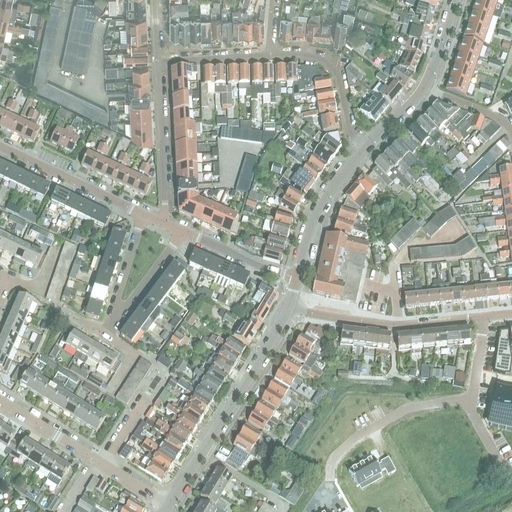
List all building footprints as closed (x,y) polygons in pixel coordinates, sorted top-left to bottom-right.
[(89,0),(76,0),(74,4),(86,6),(99,15),(103,9),(89,0)] [(144,0),(125,0),(126,17),(146,16),(144,0)] [(188,14),(188,8),(187,0),(171,0),(170,0),(170,14),(178,14),(188,14)] [(481,0),(475,0),(472,11),(492,18),(493,15),(496,15),(500,14),(503,7),(496,5),(481,0)] [(409,15),(432,22),(436,8),(419,3),(417,2),(415,7),(418,9),(417,13),(410,11),(409,15)] [(17,8),(10,7),(0,4),(0,16),(8,18),(14,20),(17,8)] [(50,4),(48,11),(61,13),(62,7),(50,4)] [(74,4),(73,10),(85,12),(86,6),(74,4)] [(280,19),(279,36),(290,37),(291,21),(292,15),(295,15),(296,4),(291,4),(290,12),(288,12),(287,20),(280,19)] [(85,12),(83,18),(95,21),(99,15),(86,6),(85,12)] [(215,7),(211,7),(211,20),(211,40),(222,40),(222,20),(216,20),(215,7)] [(223,8),(221,8),(222,20),(222,40),(233,39),(232,21),(226,21),(226,11),(227,11),(227,7),(223,7),(223,8)] [(365,16),(367,11),(360,7),(358,13),(365,16)] [(259,20),(253,21),(254,38),(264,38),(264,20),(265,10),(260,9),(259,20)] [(73,10),(71,16),(83,18),(85,12),(73,10)] [(48,11),(47,17),(59,19),(61,13),(48,11)] [(242,11),(232,11),(232,21),(233,39),(243,39),(242,14),(242,13),(242,11)] [(488,30),(492,18),(472,11),(468,23),(488,30)] [(206,13),(200,13),(200,21),(201,41),(211,40),(211,20),(206,20),(206,13)] [(247,13),(242,13),(242,14),(243,39),(254,38),(253,21),(247,21),(247,13)] [(179,42),(180,42),(179,22),(178,14),(170,14),(171,40),(179,42)] [(349,33),(353,21),(354,16),(347,14),(344,16),(343,23),(336,22),(333,42),(345,43),(346,32),(349,33)] [(304,39),(306,22),(298,22),(298,16),(295,15),(292,15),(291,21),(293,21),(292,37),(304,39)] [(406,15),(403,25),(429,33),(432,22),(409,15),(406,15)] [(0,16),(0,28),(6,30),(11,31),(17,32),(20,33),(21,27),(13,25),(14,20),(0,16)] [(71,16),(70,22),(82,24),(83,18),(71,16)] [(47,17),(46,23),(58,26),(59,19),(47,17)] [(83,18),(82,24),(94,27),(95,21),(83,18)] [(126,29),(146,29),(146,18),(126,19),(126,29)] [(180,42),(190,41),(189,21),(179,22),(180,42)] [(200,21),(189,21),(190,41),(201,41),(200,21)] [(70,22),(69,27),(81,30),(82,24),(70,22)] [(318,40),(319,24),(307,22),(306,39),(318,40)] [(46,23),(44,29),(57,32),(58,26),(46,23)] [(483,43),(488,30),(468,23),(464,37),(483,43)] [(82,24),(81,30),(93,33),(94,27),(82,24)] [(319,24),(318,40),(329,41),(330,25),(319,24)] [(403,25),(400,36),(408,39),(426,44),(429,33),(403,25)] [(69,27),(68,33),(80,36),(81,30),(69,27)] [(0,28),(0,40),(3,41),(4,35),(10,37),(10,35),(11,31),(6,30),(0,28)] [(44,29),(43,36),(55,38),(57,32),(44,29)] [(126,29),(121,30),(121,43),(127,42),(126,40),(147,39),(146,29),(126,29)] [(81,30),(80,36),(92,38),(93,33),(81,30)] [(68,33),(66,39),(78,42),(80,36),(68,33)] [(43,36),(42,42),(54,45),(55,38),(43,36)] [(80,36),(78,42),(91,44),(92,38),(80,36)] [(355,46),(359,41),(352,37),(349,41),(355,46)] [(66,39),(65,45),(77,48),(78,42),(66,39)] [(401,47),(400,50),(406,51),(422,56),(426,44),(408,39),(405,48),(401,47)] [(478,59),(483,46),(463,39),(459,52),(478,59)] [(42,42),(40,48),(53,51),(54,45),(42,42)] [(78,42),(77,48),(89,50),(91,44),(78,42)] [(121,43),(119,43),(119,47),(130,46),(131,53),(147,52),(147,42),(127,42),(121,43)] [(65,45),(64,51),(76,53),(77,48),(65,45)] [(40,48),(39,55),(51,57),(53,51),(40,48)] [(77,48),(76,53),(88,56),(89,50),(77,48)] [(64,51),(63,57),(75,59),(76,53),(64,51)] [(399,67),(398,69),(412,78),(414,73),(422,56),(406,51),(399,66),(399,67)] [(131,53),(117,54),(117,60),(123,60),(123,64),(148,63),(147,53),(147,52),(131,53)] [(474,71),(478,59),(459,52),(454,64),(474,71)] [(76,53),(75,59),(87,62),(88,56),(76,53)] [(39,55),(38,61),(50,64),(51,57),(39,55)] [(63,57),(61,63),(74,65),(75,59),(63,57)] [(75,59),(74,65),(86,68),(87,62),(75,59)] [(38,61),(36,67),(49,70),(50,64),(38,61)] [(404,88),(412,78),(398,69),(387,61),(383,66),(386,69),(384,73),(390,78),(404,88)] [(61,63),(60,69),(72,71),(74,65),(61,63)] [(470,84),(474,71),(454,64),(450,77),(470,84)] [(74,65),(72,71),(84,74),(86,68),(74,65)] [(288,67),(285,67),(286,83),(293,83),(293,97),(298,96),(298,91),(298,86),(299,86),(299,83),(297,83),(296,66),(292,66),(291,65),(289,65),(288,67)] [(349,65),(345,70),(354,78),(355,77),(358,73),(349,65)] [(251,87),(250,87),(250,98),(250,100),(256,100),(256,95),(262,95),(262,84),(261,67),(259,67),(258,66),(255,66),(255,67),(250,67),(251,87)] [(264,67),(261,67),(262,84),(269,84),(270,104),(274,104),(274,99),(274,86),(273,86),(272,67),(268,67),(267,66),(264,66),(264,67)] [(36,67),(35,74),(47,76),(49,70),(36,67)] [(117,67),(105,67),(105,77),(118,76),(117,67)] [(132,81),(148,80),(148,67),(125,68),(125,74),(132,74),(132,81)] [(203,85),(200,85),(201,109),(208,108),(207,94),(214,94),(214,85),(213,68),(211,68),(210,67),(207,67),(206,69),(202,69),(203,85)] [(216,68),(213,68),(214,85),(214,94),(221,94),(222,106),(226,106),(226,87),(225,87),(224,68),(220,68),(219,67),(216,67),(216,68)] [(274,86),(274,99),(280,98),(279,83),(280,83),(286,83),(285,67),(274,67),(275,86),(274,86)] [(299,86),(298,86),(298,91),(305,90),(306,92),(331,88),(330,79),(314,68),(300,67),(302,82),(299,83),(299,86)] [(173,69),(171,69),(172,84),(186,83),(186,76),(191,76),(191,73),(193,73),(193,68),(179,69),(179,68),(173,68),(173,69)] [(227,87),(226,87),(226,106),(231,106),(230,85),(238,85),(237,68),(226,68),(227,87)] [(248,68),(237,68),(238,85),(238,91),(245,90),(245,98),(250,98),(250,87),(248,87),(248,68)] [(369,90),(354,78),(345,70),(349,88),(355,87),(365,95),(366,94),(371,97),(367,102),(381,115),(389,106),(369,90)] [(383,83),(387,79),(380,72),(376,77),(383,83)] [(35,74),(32,89),(46,82),(47,76),(35,74)] [(465,97),(470,84),(450,77),(446,90),(465,97)] [(132,81),(128,81),(129,91),(129,92),(149,91),(149,90),(148,80),(132,81)] [(391,105),(401,92),(402,91),(390,81),(379,95),(382,98),(391,105)] [(46,82),(32,89),(46,96),(51,84),(46,82)] [(186,83),(172,84),(173,98),(187,97),(186,83)] [(51,84),(46,96),(51,98),(57,87),(51,84)] [(57,87),(51,98),(57,101),(62,90),(57,87)] [(62,90),(57,101),(62,103),(68,92),(62,90)] [(129,91),(129,103),(129,102),(149,101),(149,102),(150,102),(149,90),(149,91),(129,92),(129,91)] [(313,93),(300,95),(301,100),(316,97),(317,105),(334,102),(333,100),(334,99),(334,96),(333,95),(332,91),(313,94),(313,93)] [(68,92),(62,103),(68,106),(73,95),(68,92)] [(73,95),(68,106),(73,109),(78,97),(73,95)] [(78,97),(73,109),(78,111),(84,100),(78,97)] [(187,97),(173,98),(173,112),(188,111),(187,97)] [(84,100),(78,111),(84,114),(89,103),(84,100)] [(149,101),(129,102),(129,103),(130,112),(150,111),(149,102),(149,101)] [(319,112),(303,115),(304,119),(312,118),(316,117),(316,116),(335,113),(335,109),(336,108),(335,105),(334,104),(334,102),(317,105),(319,112)] [(374,123),(381,115),(367,102),(359,111),(374,123)] [(89,103),(84,114),(89,116),(95,105),(89,103)] [(464,141),(469,136),(466,133),(470,129),(474,116),(437,103),(432,108),(462,139),(464,141)] [(95,105),(89,116),(95,119),(100,108),(95,105)] [(100,108),(95,119),(100,121),(102,116),(105,110),(100,108)] [(459,142),(462,139),(432,108),(424,116),(438,131),(442,127),(445,129),(446,129),(459,142)] [(130,122),(150,121),(150,111),(130,112),(130,122)] [(188,111),(173,112),(174,126),(188,125),(188,124),(188,111)] [(7,115),(1,128),(12,133),(18,120),(7,115)] [(475,116),(470,129),(480,132),(484,119),(475,116)] [(323,133),(338,130),(336,117),(320,119),(323,133)] [(304,119),(313,126),(312,118),(304,119)] [(423,118),(415,125),(434,145),(442,137),(423,118)] [(484,119),(480,132),(482,132),(486,129),(490,125),(492,123),(484,119)] [(18,120),(12,133),(22,138),(29,125),(18,120)] [(150,121),(130,122),(131,136),(152,146),(150,121)] [(492,123),(490,125),(497,132),(501,129),(497,125),(492,123)] [(175,136),(195,135),(194,124),(188,124),(188,125),(174,126),(175,136)] [(29,125),(22,138),(33,143),(39,130),(29,125)] [(415,125),(407,133),(420,147),(425,142),(430,148),(434,145),(415,125)] [(490,125),(486,129),(493,136),(497,132),(490,125)] [(57,128),(50,143),(58,147),(58,146),(61,147),(61,148),(70,128),(67,127),(64,132),(57,129),(58,128),(57,128)] [(70,128),(61,148),(61,147),(64,149),(64,150),(72,153),(79,138),(78,138),(78,139),(71,135),(73,130),(70,128)] [(305,128),(301,132),(320,146),(334,157),(341,147),(339,145),(340,144),(339,134),(324,136),(323,136),(322,136),(318,133),(316,137),(314,136),(314,135),(314,134),(314,133),(313,133),(312,132),(311,132),(310,133),(305,128)] [(486,129),(482,132),(489,140),(493,136),(486,129)] [(261,144),(267,149),(278,135),(263,133),(261,144)] [(483,145),(488,140),(481,133),(477,138),(483,145)] [(406,134),(398,142),(424,169),(426,171),(430,167),(416,152),(420,149),(406,134)] [(175,146),(195,145),(195,135),(175,136),(175,146)] [(506,136),(499,142),(506,149),(510,146),(506,136)] [(299,139),(296,143),(314,156),(327,166),(334,157),(320,146),(315,152),(307,146),(307,145),(299,139)] [(398,142),(390,149),(409,169),(413,165),(415,167),(422,171),(424,169),(398,142)] [(499,142),(496,146),(502,153),(506,149),(499,142)] [(176,156),(196,155),(195,145),(175,146),(176,156)] [(295,146),(291,152),(320,175),(327,166),(314,156),(310,161),(301,154),(303,152),(295,146)] [(499,156),(502,153),(496,146),(492,149),(499,156)] [(390,149),(382,157),(394,169),(398,165),(416,183),(419,180),(409,169),(390,149)] [(492,149),(489,153),(495,160),(499,156),(492,149)] [(288,171),(282,178),(305,195),(313,184),(314,183),(320,175),(291,152),(287,156),(303,169),(300,173),(299,172),(295,176),(288,171)] [(88,153),(82,166),(92,172),(99,158),(88,153)] [(489,153),(485,156),(492,163),(495,160),(489,153)] [(176,166),(196,164),(196,155),(176,156),(176,166)] [(246,155),(244,161),(256,165),(258,159),(246,155)] [(485,156),(482,160),(488,167),(492,163),(485,156)] [(376,168),(372,172),(387,188),(396,179),(407,190),(410,186),(394,169),(382,157),(374,165),(376,168)] [(103,177),(109,163),(99,159),(93,172),(103,177)] [(482,160),(478,163),(485,170),(488,167),(482,160)] [(244,161),(242,167),(254,171),(256,165),(244,161)] [(0,178),(4,180),(9,168),(0,163),(0,178)] [(114,182),(120,168),(109,163),(103,177),(114,182)] [(478,163),(475,166),(481,173),(485,170),(478,163)] [(177,176),(197,175),(196,164),(176,166),(177,176)] [(475,166),(471,170),(478,177),(481,173),(475,166)] [(242,167),(240,173),(252,176),(254,171),(242,167)] [(17,186),(22,174),(9,168),(4,180),(17,186)] [(124,187),(130,173),(120,168),(114,182),(124,187)] [(500,176),(489,178),(489,182),(511,179),(511,168),(499,170),(500,176)] [(471,170),(468,173),(474,180),(478,177),(471,170)] [(363,175),(345,196),(347,198),(360,209),(370,198),(368,196),(376,188),(382,193),(387,188),(372,172),(367,179),(363,175)] [(135,192),(141,179),(130,173),(124,187),(135,192)] [(240,173),(239,178),(250,182),(252,176),(240,173)] [(468,173),(464,177),(471,184),(474,180),(468,173)] [(30,192),(35,181),(22,174),(17,186),(30,192)] [(197,175),(177,176),(177,185),(177,186),(197,185),(197,184),(197,175)] [(141,179),(135,192),(146,197),(152,184),(141,178),(141,179)] [(239,178),(237,184),(249,188),(250,182),(239,178)] [(511,179),(489,182),(490,187),(501,185),(502,191),(511,189),(511,179)] [(35,181),(30,192),(44,199),(49,187),(35,181)] [(465,181),(459,187),(463,191),(469,185),(465,181)] [(177,185),(177,190),(177,196),(178,196),(178,213),(192,218),(200,200),(198,199),(198,195),(197,189),(197,184),(197,185),(177,186),(177,185)] [(237,184),(235,190),(247,194),(249,188),(237,184)] [(459,187),(452,194),(456,198),(463,191),(459,187)] [(280,190),(277,193),(298,206),(301,202),(302,202),(304,199),(303,198),(304,197),(290,188),(286,194),(280,190)] [(492,203),(511,200),(511,189),(502,191),(503,197),(492,198),(492,203)] [(65,209),(70,197),(57,191),(51,203),(65,209)] [(263,198),(250,193),(248,199),(257,202),(261,204),(263,198)] [(277,193),(275,197),(282,201),(279,207),(293,216),(293,214),(295,214),(296,212),(296,210),(298,206),(277,193)] [(78,215),(83,204),(70,197),(65,209),(78,215)] [(339,215),(338,220),(362,228),(363,225),(359,223),(360,221),(356,220),(360,209),(347,198),(342,209),(341,209),(341,210),(340,211),(338,214),(339,215)] [(248,199),(246,206),(255,208),(257,202),(248,199)] [(201,222),(209,204),(200,200),(192,218),(201,222)] [(504,212),(511,210),(511,200),(492,203),(493,207),(504,206),(504,212)] [(91,222),(97,210),(83,204),(78,215),(91,222)] [(210,226),(218,208),(209,204),(201,222),(210,226)] [(19,216),(21,211),(8,205),(5,210),(19,216)] [(445,210),(452,220),(456,217),(450,207),(445,210)] [(220,230),(228,212),(218,208),(210,226),(220,230)] [(97,210),(91,222),(105,228),(110,216),(97,210)] [(447,223),(452,220),(445,210),(440,213),(447,223)] [(494,219),(479,221),(479,225),(495,223),(511,221),(511,210),(504,212),(505,218),(494,219)] [(228,212),(220,230),(229,234),(230,233),(237,236),(240,225),(237,223),(239,217),(228,212)] [(267,217),(265,222),(289,229),(290,224),(292,223),(292,221),(292,220),(292,218),(277,213),(275,220),(267,217)] [(440,213),(435,219),(443,227),(447,223),(440,213)] [(16,224),(18,220),(10,216),(8,221),(16,224)] [(435,219),(430,223),(434,227),(439,231),(443,227),(435,219)] [(18,220),(16,224),(24,228),(26,224),(18,220)] [(335,225),(334,228),(334,229),(334,231),(350,237),(352,231),(365,235),(367,230),(362,228),(338,220),(336,224),(335,225)] [(413,220),(408,224),(416,233),(421,229),(421,230),(422,229),(413,220)] [(511,221),(495,223),(496,228),(506,226),(507,232),(511,231),(511,221)] [(265,222),(263,231),(271,233),(270,235),(286,240),(286,238),(287,237),(288,235),(288,234),(289,229),(265,222)] [(422,229),(421,230),(426,235),(434,227),(430,223),(423,230),(422,229)] [(408,224),(404,228),(412,237),(416,233),(408,224)] [(39,235),(41,231),(33,227),(31,231),(39,235)] [(434,227),(426,235),(430,239),(439,231),(434,227)] [(404,228),(400,232),(408,241),(412,237),(404,228)] [(41,231),(39,235),(47,239),(49,235),(41,231)] [(108,245),(120,249),(125,235),(113,231),(108,245)] [(508,238),(497,240),(498,244),(511,242),(511,231),(507,232),(508,238)] [(400,232),(395,236),(404,245),(408,241),(400,232)] [(0,251),(3,252),(9,239),(0,234),(0,251)] [(315,281),(312,293),(355,304),(365,260),(369,244),(326,235),(316,281),(315,281)] [(395,236),(389,242),(398,251),(404,245),(395,236)] [(255,240),(253,245),(254,245),(282,253),(284,248),(285,247),(285,244),(285,243),(285,241),(269,237),(267,243),(255,240)] [(470,237),(465,240),(472,252),(477,249),(470,237)] [(14,258),(21,244),(9,239),(3,252),(14,258)] [(465,240),(460,243),(468,255),(472,252),(465,240)] [(65,242),(63,248),(74,253),(76,247),(65,242)] [(511,242),(498,244),(498,249),(509,247),(510,253),(511,252),(511,242)] [(460,243),(456,247),(462,258),(468,255),(460,243)] [(25,263),(32,249),(21,244),(14,258),(25,263)] [(116,263),(120,249),(108,245),(104,259),(116,263)] [(254,245),(253,249),(264,253),(263,260),(279,264),(279,262),(281,262),(281,259),(281,258),(282,253),(254,245)] [(456,247),(450,247),(451,259),(462,258),(456,247)] [(63,248),(61,254),(72,258),(74,253),(63,248)] [(32,249),(25,263),(37,269),(44,255),(32,249)] [(511,252),(510,253),(499,254),(500,259),(511,257),(511,264),(511,263),(511,252)] [(203,271),(208,259),(194,253),(189,265),(203,271)] [(61,254),(59,259),(70,264),(72,258),(61,254)] [(116,263),(104,259),(98,258),(93,271),(99,273),(111,277),(116,263)] [(59,259),(57,265),(68,270),(70,264),(59,259)] [(216,277),(221,265),(208,259),(203,271),(216,277)] [(75,280),(80,267),(74,264),(69,278),(75,280)] [(165,276),(175,284),(184,272),(174,264),(165,276)] [(57,265),(55,270),(66,275),(68,270),(57,265)] [(230,282),(235,271),(221,265),(216,277),(230,282)] [(462,284),(461,278),(460,269),(452,270),(453,279),(457,279),(457,285),(462,284)] [(55,270),(54,276),(64,281),(66,275),(55,270)] [(235,271),(230,282),(244,288),(249,277),(235,271)] [(107,291),(111,277),(99,273),(95,287),(107,291)] [(54,276),(52,282),(62,286),(64,281),(54,276)] [(166,296),(175,284),(165,276),(156,288),(166,296)] [(52,282),(50,287),(61,292),(62,286),(52,282)] [(509,285),(497,287),(498,299),(510,298),(509,285)] [(263,295),(257,304),(261,306),(269,311),(278,297),(261,286),(258,292),(263,295)] [(443,286),(439,287),(439,293),(441,305),(452,304),(451,291),(446,292),(445,286),(443,286)] [(50,287),(48,293),(59,297),(61,292),(50,287)] [(102,305),(107,291),(95,287),(90,301),(102,305)] [(433,293),(428,294),(429,306),(441,305),(439,293),(439,287),(434,287),(432,287),(433,293)] [(497,287),(485,288),(487,300),(498,299),(497,287)] [(158,308),(166,296),(156,288),(147,300),(158,308)] [(485,288),(474,289),(475,302),(487,300),(485,288)] [(474,289),(462,290),(464,303),(475,302),(474,289)] [(462,290),(451,291),(452,304),(464,303),(462,290)] [(48,293),(46,299),(57,303),(59,297),(48,293)] [(428,294),(416,295),(417,308),(429,306),(428,294)] [(416,295),(404,296),(406,309),(417,308),(416,295)] [(14,308),(28,314),(33,302),(19,296),(14,308)] [(162,311),(158,308),(147,300),(138,312),(154,323),(162,311)] [(98,319),(102,305),(90,301),(85,315),(98,319)] [(254,314),(247,325),(254,329),(258,323),(260,325),(261,325),(269,311),(261,306),(256,315),(254,314)] [(23,326),(28,314),(14,308),(9,320),(23,326)] [(145,335),(154,323),(138,312),(129,323),(140,331),(145,335)] [(44,321),(49,323),(52,315),(48,313),(44,321)] [(227,313),(223,319),(233,325),(237,319),(227,313)] [(192,321),(194,317),(190,314),(185,322),(191,326),(194,322),(192,321)] [(18,337),(23,326),(9,320),(4,331),(18,337)] [(45,331),(49,323),(44,321),(40,329),(45,331)] [(242,322),(234,337),(248,345),(257,331),(254,329),(247,325),(242,322)] [(131,343),(140,331),(129,323),(121,335),(131,343)] [(317,331),(311,328),(307,334),(320,342),(325,333),(318,329),(317,331)] [(470,328),(458,330),(459,343),(463,343),(464,351),(470,352),(472,344),(471,342),(470,328)] [(353,345),(355,331),(343,329),(341,343),(353,345)] [(447,345),(459,343),(458,330),(446,331),(447,345)] [(0,343),(13,349),(18,337),(4,331),(0,340),(0,343)] [(77,352),(85,339),(74,333),(73,334),(68,331),(61,342),(66,346),(77,352)] [(365,346),(367,332),(355,331),(353,345),(365,346)] [(435,346),(447,345),(446,331),(434,332),(435,346)] [(500,332),(494,372),(511,377),(511,364),(509,339),(511,339),(511,337),(509,337),(509,331),(500,332)] [(160,337),(165,341),(169,335),(164,332),(160,337)] [(377,348),(379,334),(367,332),(365,346),(377,348)] [(423,347),(435,346),(434,332),(421,333),(423,347)] [(411,348),(423,347),(421,333),(409,335),(411,348)] [(379,334),(377,348),(390,349),(391,335),(379,334)] [(174,335),(170,340),(178,346),(182,341),(174,335)] [(212,335),(210,340),(240,359),(246,349),(229,338),(225,343),(212,335)] [(314,346),(315,344),(302,335),(295,345),(309,354),(314,346)] [(398,350),(411,348),(409,335),(397,336),(398,350)] [(34,344),(39,346),(42,338),(38,336),(34,344)] [(205,337),(202,340),(220,352),(217,357),(234,368),(240,359),(210,340),(205,337)] [(88,359),(95,346),(85,339),(77,352),(88,359)] [(0,356),(8,360),(13,349),(0,343),(0,356)] [(35,354),(39,346),(34,344),(30,353),(35,354)] [(311,355),(309,354),(295,345),(294,347),(293,347),(291,350),(292,351),(289,356),(304,365),(303,367),(319,376),(321,372),(306,363),(311,355)] [(98,366),(106,352),(95,346),(88,359),(98,366)] [(106,352),(98,366),(109,372),(110,371),(115,374),(121,364),(116,361),(117,359),(106,352)] [(213,355),(210,360),(214,362),(211,367),(228,378),(234,368),(217,357),(213,355)] [(0,356),(0,370),(6,373),(11,362),(8,360),(0,356)] [(167,370),(172,363),(161,356),(157,362),(167,370)] [(47,366),(49,362),(42,357),(39,361),(47,366)] [(21,367),(26,370),(30,362),(26,359),(21,367)] [(137,364),(148,371),(151,365),(141,359),(137,364)] [(281,369),(296,378),(301,371),(308,375),(318,381),(320,377),(319,376),(303,367),(302,368),(287,359),(284,364),(283,363),(280,367),(281,368),(281,369)] [(180,361),(174,370),(181,374),(186,365),(180,361)] [(49,362),(47,366),(54,371),(57,366),(49,362)] [(145,375),(148,371),(137,364),(134,369),(145,375)] [(363,366),(354,365),(353,374),(361,376),(363,366)] [(20,366),(11,380),(17,384),(26,370),(21,367),(20,366)] [(454,380),(456,368),(445,366),(443,378),(454,380)] [(78,376),(80,371),(72,367),(70,371),(78,376)] [(200,369),(198,372),(205,376),(222,387),(228,378),(211,367),(207,373),(200,369)] [(421,381),(431,382),(432,369),(422,368),(421,381)] [(142,380),(145,375),(134,369),(131,374),(142,380)] [(299,387),(302,383),(296,378),(281,369),(278,374),(277,373),(274,377),(275,378),(274,379),(289,389),(293,383),(299,387)] [(69,379),(71,375),(63,370),(61,374),(69,379)] [(31,392),(39,378),(28,371),(20,385),(31,392)] [(80,371),(78,376),(85,380),(88,376),(80,371)] [(195,371),(193,374),(202,380),(199,386),(216,397),(222,387),(205,376),(198,372),(195,371)] [(416,372),(410,371),(408,377),(415,379),(416,372)] [(139,385),(142,380),(131,374),(128,378),(139,385)] [(71,375),(69,379),(76,384),(79,380),(71,375)] [(99,389),(103,384),(91,376),(88,382),(99,389)] [(42,399),(50,385),(39,378),(31,392),(42,399)] [(136,390),(139,385),(128,378),(125,383),(136,390)] [(170,381),(167,386),(174,390),(177,385),(170,381)] [(179,381),(177,385),(193,395),(210,406),(216,397),(199,386),(196,391),(179,381)] [(270,387),(267,391),(289,404),(290,401),(285,397),(289,391),(273,381),(272,382),(271,383),(269,385),(270,387)] [(133,395),(136,390),(125,383),(122,388),(133,395)] [(90,393),(93,388),(85,384),(83,388),(90,393)] [(53,405),(61,391),(50,385),(42,399),(53,405)] [(511,389),(496,386),(486,425),(511,431),(511,389)] [(93,388),(90,393),(98,397),(101,393),(93,388)] [(130,400),(133,395),(122,388),(119,393),(130,400)] [(63,412),(72,398),(61,391),(53,405),(63,412)] [(262,399),(261,400),(277,410),(281,403),(287,407),(289,404),(267,391),(265,395),(263,395),(262,398),(262,399)] [(126,405),(130,400),(119,393),(115,398),(126,405)] [(186,398),(183,403),(204,416),(210,406),(193,395),(190,400),(186,398)] [(112,406),(115,402),(107,397),(104,401),(112,406)] [(74,419),(83,405),(72,398),(63,412),(74,419)] [(158,408),(162,402),(158,399),(154,405),(158,408)] [(257,408),(254,412),(270,422),(277,426),(279,423),(276,421),(277,420),(272,418),(276,412),(260,402),(260,403),(258,404),(257,406),(257,408)] [(173,404),(170,408),(198,425),(204,416),(183,403),(178,411),(176,409),(177,407),(173,404)] [(85,426),(94,412),(83,405),(74,419),(85,426)] [(168,407),(166,411),(175,417),(172,422),(175,424),(192,435),(198,425),(170,408),(168,407)] [(94,412),(85,426),(96,433),(105,419),(94,412)] [(251,417),(248,422),(267,434),(271,429),(267,427),(270,422),(254,412),(253,413),(252,413),(250,416),(251,417)] [(153,418),(150,422),(186,444),(192,435),(175,424),(171,430),(153,418)] [(148,420),(145,424),(146,425),(166,438),(163,443),(180,454),(186,444),(150,422),(148,420)] [(242,431),(239,436),(255,446),(262,435),(246,426),(245,427),(244,427),(242,430),(242,431)] [(4,428),(0,434),(0,444),(6,449),(4,452),(9,456),(16,444),(12,441),(15,435),(4,428)] [(235,448),(231,454),(244,463),(252,450),(260,455),(263,450),(257,447),(255,446),(239,436),(236,441),(235,441),(233,444),(234,445),(233,446),(235,448)] [(16,444),(9,456),(14,459),(17,455),(27,462),(36,448),(25,441),(21,447),(16,444)] [(147,441),(144,445),(174,463),(180,454),(163,443),(159,449),(147,441)] [(259,442),(257,447),(263,450),(266,446),(259,442)] [(144,445),(142,449),(149,454),(146,459),(151,462),(168,473),(174,463),(144,445)] [(126,460),(133,450),(126,446),(119,456),(126,460)] [(36,448),(27,462),(39,469),(47,455),(36,448)] [(47,455),(39,469),(50,475),(58,461),(47,455)] [(373,458),(348,472),(357,487),(359,486),(361,490),(370,486),(367,482),(381,474),(380,472),(385,470),(388,476),(395,472),(388,459),(381,463),(382,464),(377,466),(373,458)] [(50,475),(46,480),(58,487),(69,468),(58,461),(50,475)] [(136,461),(133,465),(162,483),(168,473),(151,462),(147,468),(136,461)] [(217,469),(212,479),(232,491),(234,487),(229,483),(232,478),(217,469)] [(94,478),(86,490),(92,494),(94,490),(99,481),(94,478)] [(212,479),(206,487),(221,496),(224,492),(229,495),(232,491),(212,479)] [(99,481),(94,490),(102,495),(107,486),(99,481)] [(23,496),(26,492),(18,487),(15,491),(23,496)] [(206,487),(200,497),(215,506),(214,508),(221,511),(223,511),(227,507),(218,501),(221,496),(206,487)] [(294,487),(285,501),(294,507),(303,492),(294,487)] [(31,501),(33,496),(26,492),(23,496),(31,501)] [(122,495),(119,499),(125,503),(125,504),(128,505),(126,509),(125,509),(130,511),(143,511),(144,511),(145,510),(122,495)] [(52,498),(45,509),(48,511),(50,511),(57,501),(52,498)] [(83,498),(78,506),(88,511),(90,511),(95,505),(83,498)] [(202,502),(196,511),(195,511),(221,511),(217,510),(216,511),(202,502)] [(266,511),(274,511),(276,510),(264,503),(261,508),(266,511)]
